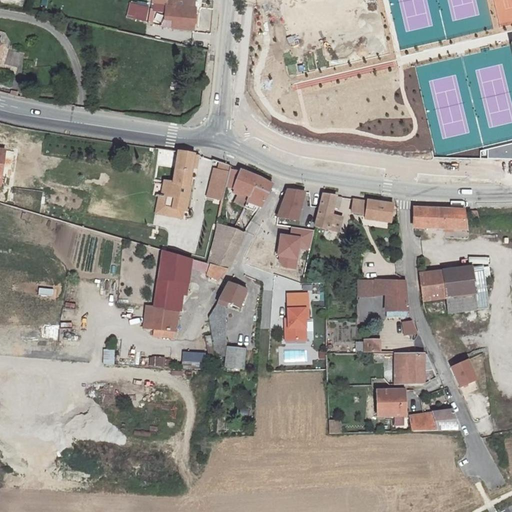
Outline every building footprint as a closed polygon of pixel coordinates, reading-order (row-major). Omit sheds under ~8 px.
[(166,0),(166,5),(165,17),(173,17),(173,28),(193,30),(195,8),(191,7),(192,0),(166,0)] [(511,159),(511,143),(480,151),(480,158),(511,159)] [(0,183),(1,177),(10,178),(14,152),(0,150),(0,183)] [(179,152),(173,182),(190,185),(193,169),(195,155),(179,152)] [(218,170),(229,172),(230,167),(230,166),(220,163),(218,170)] [(225,186),(232,189),(239,171),(230,167),(229,172),(225,186)] [(229,172),(218,170),(214,169),(207,196),(222,200),(225,186),(229,172)] [(239,171),(232,189),(238,192),(249,197),(254,188),(268,195),(273,185),(259,178),(240,170),(239,171)] [(190,185),(173,182),(164,181),(162,195),(166,196),(164,207),(184,210),(185,211),(189,194),(190,185)] [(247,201),(260,207),(262,208),(268,195),(254,188),(249,197),(247,201)] [(288,190),(279,217),(297,220),(305,192),(288,190)] [(11,192),(9,203),(37,207),(39,196),(11,192)] [(249,197),(238,192),(235,202),(244,206),(245,206),(247,201),(249,197)] [(156,213),(163,214),(183,217),(184,210),(164,207),(166,196),(162,195),(159,194),(156,213)] [(323,195),(315,226),(340,230),(342,217),(332,215),(333,208),(338,208),(340,207),(342,197),(323,195)] [(370,219),(391,222),(394,204),(354,199),(352,213),(365,215),(365,216),(370,217),(370,219)] [(245,206),(258,211),(260,207),(247,201),(245,206)] [(413,208),(413,228),(466,229),(463,210),(413,208)] [(207,274),(206,275),(218,281),(227,272),(244,234),(217,224),(208,264),(163,251),(154,307),(147,306),(143,328),(153,329),(175,332),(176,325),(179,325),(180,320),(177,319),(180,293),(186,294),(190,268),(207,274)] [(277,256),(284,269),(296,270),(300,249),(310,250),(314,230),(291,227),(290,236),(279,235),(277,256)] [(472,267),(419,273),(423,301),(475,295),(472,267)] [(362,280),(361,289),(372,290),(372,281),(362,280)] [(407,295),(406,282),(376,281),(375,296),(387,295),(407,295)] [(228,283),(220,300),(214,307),(222,310),(222,305),(225,307),(227,303),(239,308),(246,291),(228,283)] [(286,328),(286,341),(306,340),(305,318),(308,318),(308,294),(287,295),(288,320),(289,328),(286,328)] [(409,316),(407,311),(409,311),(407,295),(387,295),(386,311),(387,311),(387,316),(409,316)] [(211,312),(208,316),(210,331),(226,330),(225,307),(222,305),(222,310),(214,307),(211,312)] [(416,321),(404,322),(405,336),(418,335),(416,321)] [(153,329),(153,336),(174,338),(175,332),(153,329)] [(226,330),(210,331),(213,346),(226,344),(226,330)] [(364,341),(364,344),(364,352),(380,352),(380,341),(364,341)] [(226,344),(213,346),(214,357),(226,356),(226,344)] [(228,348),(225,367),(242,369),(245,350),(228,348)] [(105,365),(116,365),(116,349),(105,349),(105,365)] [(206,366),(206,352),(184,352),(184,366),(206,366)] [(427,354),(395,354),(395,385),(424,384),(424,371),(434,371),(427,354)] [(171,368),(172,358),(151,356),(150,366),(171,368)] [(469,361),(451,369),(461,391),(479,383),(469,361)] [(221,371),(214,407),(233,410),(239,374),(221,371)] [(14,384),(14,394),(42,394),(42,381),(22,380),(22,384),(14,384)] [(404,391),(377,391),(378,417),(405,416),(404,391)] [(452,410),(409,416),(409,418),(412,433),(462,432),(452,410)] [(341,420),(329,421),(329,435),(342,435),(341,420)]
